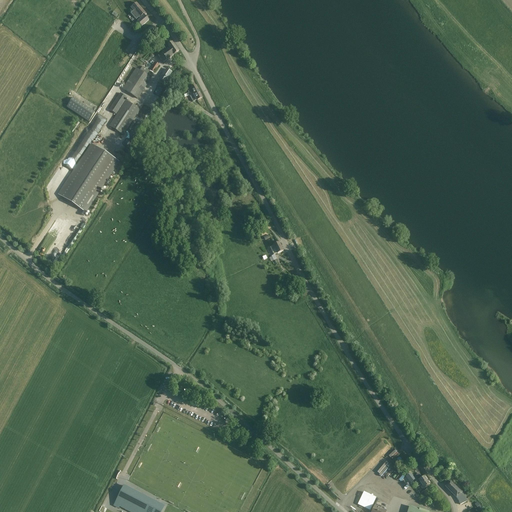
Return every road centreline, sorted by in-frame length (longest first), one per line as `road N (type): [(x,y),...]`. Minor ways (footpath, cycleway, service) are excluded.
road 1 (unclassified): [(455,511),(336,336),(188,60),(142,0)]
road 2 (unclassified): [(341,511),(215,397),(0,237)]
